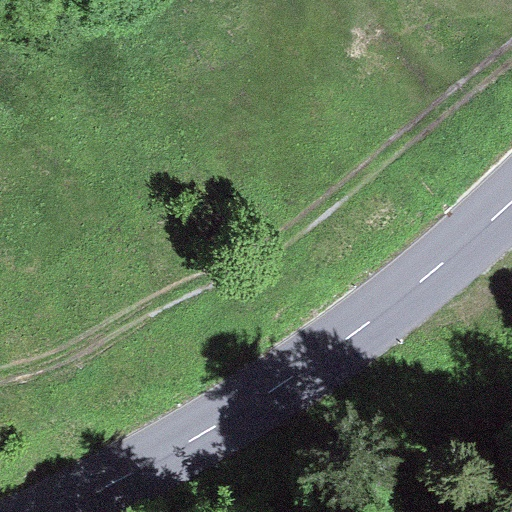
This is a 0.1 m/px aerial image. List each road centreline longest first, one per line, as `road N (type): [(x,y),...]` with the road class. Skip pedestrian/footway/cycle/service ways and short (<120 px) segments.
road 1 (track): [(511,52),(304,226),(34,370),(0,375)]
road 2 (secondary): [(55,511),(182,447),(370,322),(511,204)]
